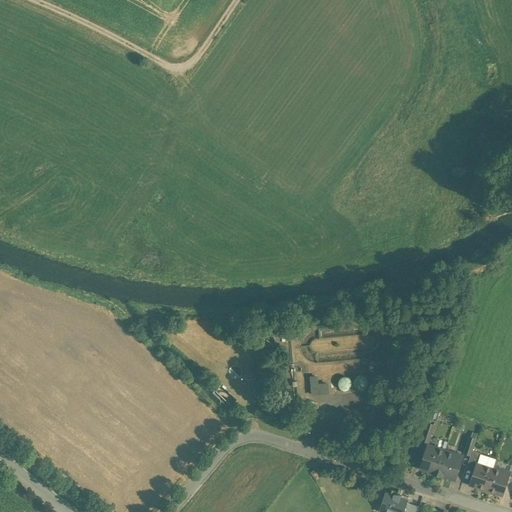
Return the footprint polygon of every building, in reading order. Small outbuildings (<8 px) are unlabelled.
[(317,385),(316,377),(310,377),(312,394),(328,393),(327,384),(317,385)] [(428,423),(422,440),(429,442),(435,425),(428,423)] [(469,436),(464,453),(471,455),(472,450),(476,438),(469,436)] [(446,450),(428,444),(426,452),(425,451),(422,461),(420,468),(432,472),(438,474),(446,450)] [(463,455),(446,450),(438,474),(443,476),(443,475),(455,479),(463,455)] [(471,455),(467,467),(475,470),(477,462),(478,462),(481,453),(472,450),(471,455)] [(478,462),(477,462),(475,470),(470,484),(482,488),(482,489),(486,490),(494,467),(478,462)] [(509,472),(494,467),(486,490),(490,492),(491,490),(503,494),(507,480),(510,473),(509,472)] [(394,496),(386,493),(381,509),(388,511),(387,511),(404,511),(407,502),(408,500),(400,497),(400,495),(395,494),(394,496)] [(418,511),(420,506),(407,502),(404,511),(418,511)]
